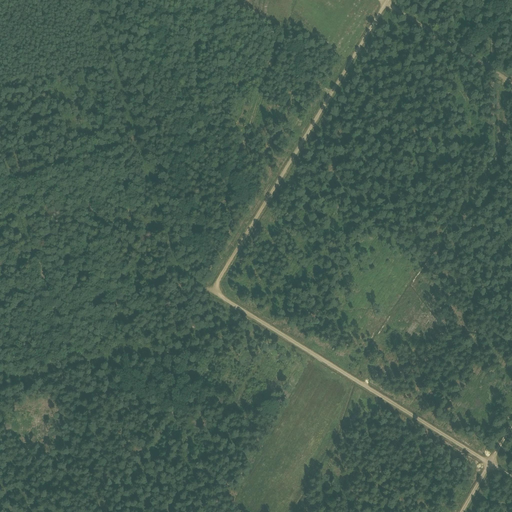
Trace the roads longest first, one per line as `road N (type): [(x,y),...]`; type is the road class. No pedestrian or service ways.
road 1 (track): [(511,476),(217,290),(390,0)]
road 2 (track): [(379,0),(511,82)]
